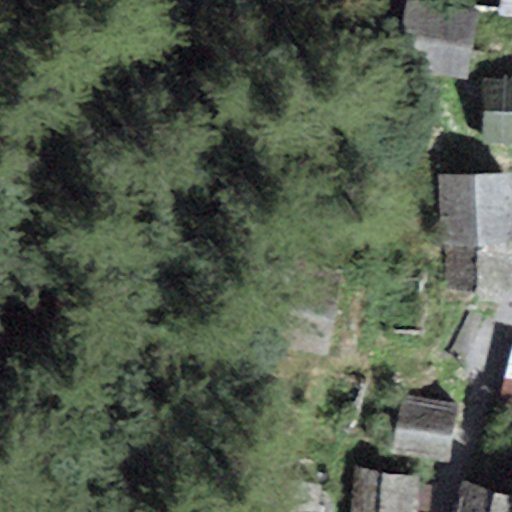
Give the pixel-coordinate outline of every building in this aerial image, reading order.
[(468,13),(417,7),(410,65),(462,70),(468,13)] [(511,81),(489,82),(489,137),(511,136),(511,81)] [(505,176),(443,178),(446,285),(507,284),(505,176)] [(335,273),(287,263),(273,330),(320,340),(335,273)] [(410,511),(414,474),(356,470),(352,511),(410,511)] [(511,511),(511,497),(467,484),(458,511),(511,511)]
